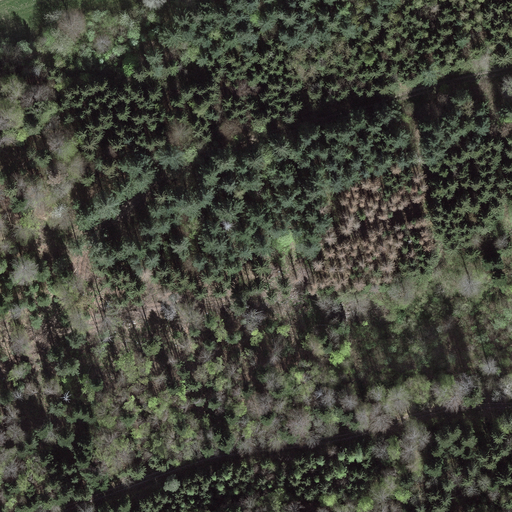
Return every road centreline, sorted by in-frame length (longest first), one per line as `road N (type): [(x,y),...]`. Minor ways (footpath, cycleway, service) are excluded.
road 1 (track): [(50,511),(185,461),(360,431),(452,404),(511,404)]
road 2 (track): [(511,68),(198,160),(91,236)]
